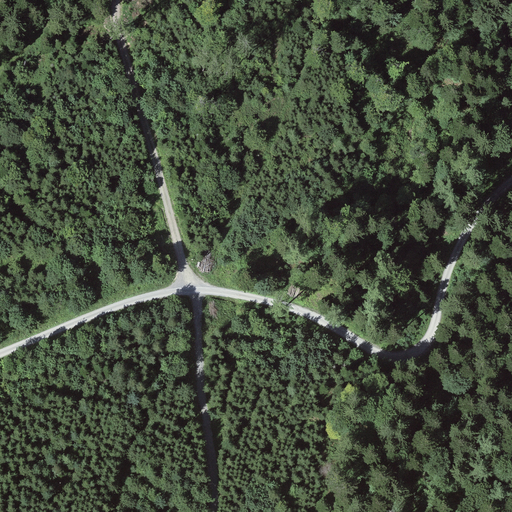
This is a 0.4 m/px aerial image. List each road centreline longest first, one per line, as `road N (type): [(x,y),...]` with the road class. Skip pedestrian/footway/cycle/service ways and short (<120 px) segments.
road 1 (track): [(190,288),(297,309),(391,351),(420,350),(439,287),(480,213),(511,189)]
road 2 (track): [(190,288),(115,0)]
road 3 (track): [(190,288),(151,295),(0,354)]
